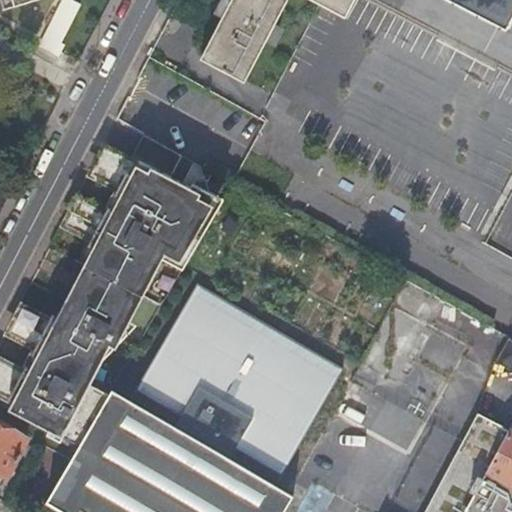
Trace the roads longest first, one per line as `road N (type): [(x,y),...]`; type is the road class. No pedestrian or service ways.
road 1 (residential): [(148,0),(0,284)]
road 2 (unknown): [(359,511),(457,348)]
